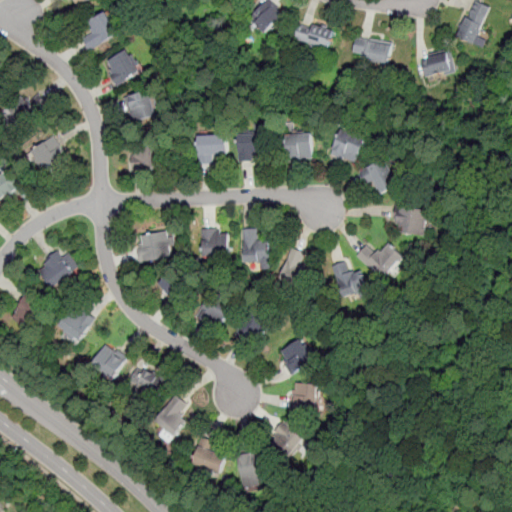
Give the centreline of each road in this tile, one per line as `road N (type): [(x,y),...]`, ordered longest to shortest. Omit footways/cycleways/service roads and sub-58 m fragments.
road 1 (residential): [(0,22),(59,63),(85,95),(97,129),(105,250),(125,302),(224,370),(241,400)]
road 2 (residential): [(0,263),(21,236),(66,207),(298,194),(332,209)]
road 3 (primary): [(164,511),(0,374)]
road 4 (primary): [(0,418),(113,511)]
